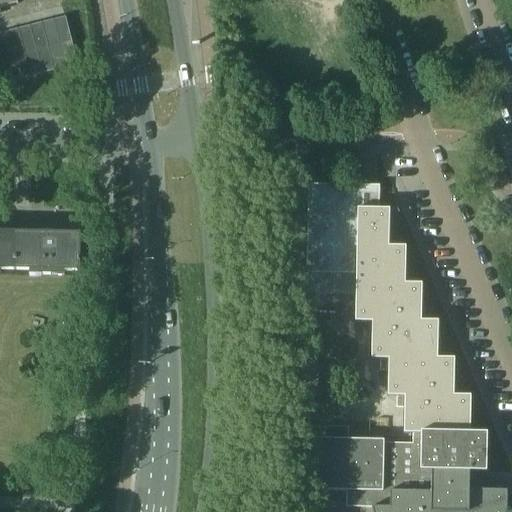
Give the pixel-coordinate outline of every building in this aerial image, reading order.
[(15,0),(0,0),(0,9),(17,5),(15,0)] [(65,18),(0,34),(0,85),(77,66),(65,18)] [(16,84),(5,87),(11,108),(21,105),(16,84)] [(295,466),(295,491),(346,492),(346,508),(371,509),(371,511),(505,511),(506,492),(468,491),(468,473),(485,473),(486,434),(469,434),(470,397),(453,397),(453,360),(436,359),(437,322),(420,322),(421,285),(404,285),(405,248),(388,247),(388,210),(378,210),(358,210),(359,186),(308,186),(308,187),(306,259),(306,274),(307,274),(355,275),(355,297),(355,298),(354,323),(363,323),(371,323),(371,360),(380,360),(379,372),(387,372),(387,397),(396,397),(396,409),(404,409),(403,434),(412,435),(412,445),(383,444),(383,441),(347,441),(348,428),(304,427),(304,440),(296,440),(295,466)] [(14,233),(0,232),(0,270),(13,271),(14,233)] [(79,234),(14,233),(13,271),(79,272),(79,234)]
